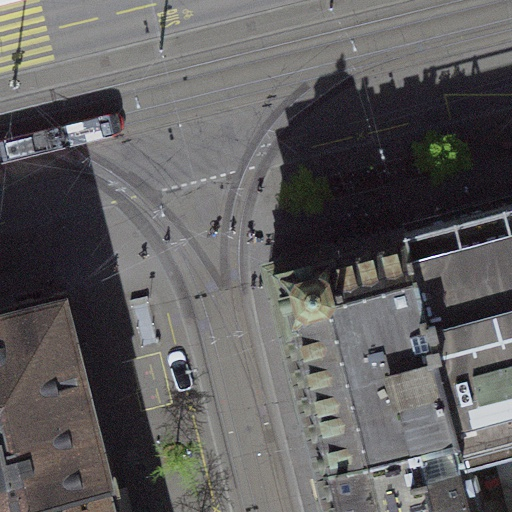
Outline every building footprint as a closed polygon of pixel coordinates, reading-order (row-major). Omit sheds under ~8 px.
[(462,451),(477,511),(511,511),(511,200),(488,207),(403,229),(407,243),(413,266),(457,434),(462,451)] [(282,258),(271,261),(270,262),(270,263),(269,264),(272,275),(273,275),(274,276),(276,276),(283,300),(287,314),(284,314),(284,316),(283,316),(286,328),(287,327),(288,329),(289,329),(290,333),(292,332),(304,378),(301,378),(303,387),(306,386),(317,432),(314,432),(315,436),(314,436),(317,446),(319,454),(321,462),(322,467),(366,456),(457,434),(413,266),(407,243),(403,229),(403,228),(398,229),(398,231),(394,232),(395,233),(368,240),(342,247),(341,246),(338,247),(337,245),(335,246),(335,244),(323,247),(324,248),(322,249),(322,250),(313,252),(284,260),(284,259),(283,259),(282,258)] [(0,509),(114,481),(111,468),(110,469),(105,450),(106,449),(103,434),(101,435),(100,431),(99,431),(97,422),(95,412),(96,412),(93,403),(95,403),(86,368),(85,368),(83,360),(82,360),(77,341),(78,340),(77,337),(78,336),(75,323),(74,323),(69,304),(70,304),(66,290),(52,293),(52,295),(34,299),(33,298),(19,302),(19,303),(15,304),(15,305),(0,308),(0,509)] [(477,511),(462,451),(457,434),(366,456),(322,467),(323,472),(325,472),(334,511),(477,511)] [(0,511),(117,511),(111,485),(115,484),(114,481),(0,509),(0,511)]
